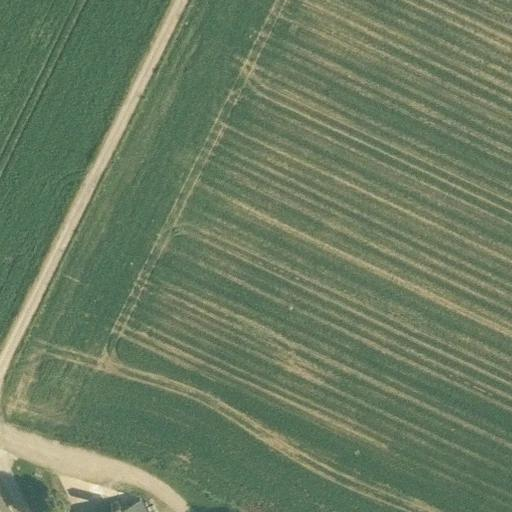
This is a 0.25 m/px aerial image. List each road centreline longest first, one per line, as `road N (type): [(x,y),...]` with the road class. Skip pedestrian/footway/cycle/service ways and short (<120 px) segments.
road 1 (unclassified): [(0,368),(182,0)]
road 2 (track): [(0,431),(159,483),(182,511)]
